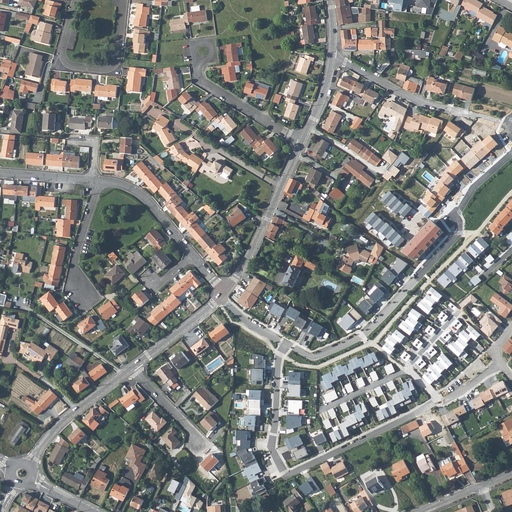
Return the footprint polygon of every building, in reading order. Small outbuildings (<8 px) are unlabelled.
[(34,8),(37,1),(37,0),(19,0),(19,5),(31,8),(31,6),(34,8)] [(335,0),(337,9),(350,7),(349,3),(353,2),(352,0),(335,0)] [(386,0),(389,0),(389,3),(396,4),(395,11),(402,12),(403,0),(386,0)] [(417,0),(417,6),(428,8),(428,14),(433,15),(435,8),(431,7),(431,2),(437,4),(437,0),(417,0)] [(475,18),(476,16),(482,6),(483,4),(474,0),(469,0),(469,1),(465,7),(470,10),(469,14),(475,18)] [(46,9),(44,15),(55,18),(57,12),(56,12),(57,8),(60,9),(61,4),(49,1),(47,10),(46,9)] [(142,27),(142,20),(147,21),(148,15),(149,15),(150,8),(143,7),(144,4),(137,3),(136,19),(134,19),(134,26),(142,27)] [(199,6),(191,7),(192,12),(188,13),(188,15),(189,22),(193,22),(193,23),(207,21),(205,10),(200,11),(199,6)] [(307,25),(313,25),(317,24),(316,21),(317,21),(315,6),(304,8),(307,25)] [(492,25),(497,16),(489,11),(489,10),(482,6),(476,16),(486,22),(483,26),(489,29),(492,25)] [(337,9),(338,16),(351,14),(350,7),(337,9)] [(16,18),(29,20),(32,15),(17,12),(16,18)] [(338,16),(340,25),(352,22),(351,14),(338,16)] [(29,22),(38,25),(40,18),(32,15),(29,20),(29,22)] [(188,15),(184,16),(184,18),(170,21),(172,31),(186,29),(185,25),(189,25),(189,22),(188,15)] [(378,28),(371,29),(372,37),(380,37),(385,37),(385,32),(395,33),(395,28),(385,27),(385,21),(380,21),(380,31),(378,31),(378,28)] [(35,41),(49,45),(52,34),(51,34),(53,25),(41,22),(39,30),(38,30),(36,36),(35,41)] [(300,45),(305,44),(314,43),(314,39),(315,39),(313,25),(307,25),(302,26),(304,40),(299,40),(300,45)] [(492,40),(499,43),(500,41),(511,48),(511,47),(511,34),(510,33),(509,34),(505,32),(506,30),(499,26),(492,40)] [(145,31),(135,30),(135,34),(134,43),(135,43),(134,53),(144,54),(145,44),(144,44),(145,35),(145,31)] [(341,31),(342,40),(357,40),(357,37),(356,30),(341,31)] [(375,40),(375,50),(385,50),(385,39),(385,37),(380,37),(380,40),(375,40)] [(342,40),(343,49),(357,49),(357,40),(342,40)] [(357,40),(357,49),(375,50),(375,40),(357,40)] [(228,64),(239,62),(237,47),(242,47),(241,43),(227,45),(227,49),(226,49),(228,64)] [(439,55),(445,56),(449,48),(444,45),(439,55)] [(393,48),(392,56),(397,56),(397,52),(413,53),(413,55),(421,56),(421,57),(426,58),(426,56),(426,52),(422,51),(393,48)] [(455,59),(460,60),(464,52),(460,50),(455,59)] [(27,75),(39,78),(43,62),(42,61),(43,56),(31,53),(30,58),(32,59),(30,66),(27,75)] [(296,71),(306,75),(311,61),(314,62),(315,58),(306,55),(304,58),(301,57),(296,71)] [(378,72),(380,74),(390,63),(389,58),(378,72)] [(1,72),(9,73),(10,68),(12,64),(3,62),(1,72)] [(224,68),(225,75),(226,82),(236,81),(234,66),(240,65),(240,62),(239,62),(228,64),(227,64),(227,67),(224,68)] [(403,89),(415,93),(418,84),(420,85),(421,81),(410,77),(407,76),(409,69),(410,67),(401,64),(397,79),(406,82),(403,89)] [(130,68),(130,71),(129,71),(128,77),(129,77),(129,85),(127,85),(127,91),(140,93),(142,76),(146,77),(146,69),(130,68)] [(176,71),(167,72),(167,76),(162,77),(163,81),(168,81),(169,90),(167,90),(169,103),(177,96),(176,89),(180,88),(178,74),(176,74),(176,71)] [(340,85),(353,91),(357,83),(344,77),(340,85)] [(429,77),(426,90),(431,92),(431,90),(444,94),(447,83),(434,79),(434,78),(429,77)] [(66,92),(67,84),(68,82),(57,81),(57,80),(53,79),(52,91),(66,92)] [(70,91),(75,92),(75,90),(91,92),(92,81),(76,79),(76,80),(72,80),(71,84),(70,91)] [(39,84),(23,80),(20,91),(28,93),(29,90),(36,92),(39,84)] [(248,81),(244,93),(251,95),(264,100),(268,90),(254,85),(255,84),(248,81)] [(287,98),(296,101),(297,98),(298,98),(303,84),(293,81),(287,98)] [(255,84),(254,85),(268,90),(269,87),(256,82),(255,84)] [(368,88),(357,83),(353,91),(364,96),(362,99),(366,101),(373,104),(376,99),(377,99),(380,94),(367,89),(368,88)] [(475,89),(455,83),(452,94),(461,96),(461,98),(472,101),(475,89)] [(0,94),(0,96),(6,98),(10,87),(4,84),(0,94)] [(95,96),(99,97),(99,96),(108,97),(116,98),(117,86),(109,85),(109,87),(100,86),(100,85),(96,85),(95,96)] [(189,110),(191,108),(194,111),(195,109),(201,104),(199,101),(197,103),(187,92),(179,99),(188,110),(189,110)] [(332,105),(341,109),(342,106),(344,101),(347,103),(349,98),(338,92),(332,105)] [(144,114),(154,103),(155,99),(151,98),(149,96),(143,103),(146,106),(139,112),(144,114)] [(358,97),(355,102),(364,106),(366,101),(362,99),(358,97)] [(287,98),(285,102),(289,103),(284,116),(294,120),(299,106),(294,105),(296,101),(287,98)] [(195,109),(198,113),(200,111),(209,121),(212,119),(214,122),(219,118),(217,115),(218,114),(208,103),(207,104),(205,101),(201,104),(195,109)] [(399,132),(407,109),(392,101),(391,103),(388,101),(387,104),(385,103),(380,112),(385,115),(385,114),(391,117),(392,115),(397,117),(392,129),(399,132)] [(11,133),(21,133),(24,112),(14,110),(11,133)] [(324,129),(333,134),(342,116),(332,111),(324,129)] [(44,130),(55,131),(56,114),(46,113),(44,130)] [(118,122),(118,120),(115,119),(115,113),(107,113),(107,117),(100,117),(99,128),(114,129),(114,128),(118,129),(119,128),(119,123),(118,122)] [(224,118),(222,115),(219,118),(214,122),(208,128),(212,132),(217,127),(218,127),(221,130),(224,128),(229,133),(237,126),(228,116),(224,118)] [(404,128),(409,130),(410,128),(414,129),(418,131),(419,128),(427,131),(432,119),(423,116),(423,118),(419,116),(415,115),(413,118),(409,117),(404,128)] [(155,125),(161,129),(160,133),(162,136),(161,138),(165,145),(175,140),(171,133),(169,134),(166,127),(169,121),(160,116),(155,125)] [(70,129),(85,130),(85,127),(89,127),(89,124),(90,124),(91,122),(93,122),(93,117),(86,117),(86,119),(71,118),(70,129)] [(363,120),(356,117),(352,123),(358,128),(363,120)] [(443,121),(433,117),(432,119),(427,131),(436,134),(438,130),(441,128),(442,126),(442,125),(443,121)] [(451,122),(445,131),(456,138),(462,130),(451,122)] [(250,145),(252,142),(255,145),(262,139),(260,136),(258,137),(249,126),(240,134),(250,145)] [(5,140),(4,140),(2,157),(12,159),(12,158),(13,150),(15,138),(16,136),(5,135),(5,140)] [(490,135),(483,142),(491,151),(499,145),(490,135)] [(232,136),(226,141),(229,145),(235,139),(232,136)] [(124,154),(131,154),(133,138),(122,137),(121,153),(124,154)] [(255,145),(257,148),(255,150),(254,151),(259,156),(265,151),(270,157),(278,150),(269,138),(265,142),(262,139),(255,145)] [(320,138),(313,152),(314,152),(312,155),(322,161),(324,157),(322,157),(325,152),(329,144),(320,138)] [(376,166),(381,160),(353,139),(348,147),(376,166)] [(482,140),(471,150),(481,160),(491,151),(483,142),(482,140)] [(171,148),(175,156),(178,155),(179,157),(181,158),(182,160),(186,163),(188,163),(195,167),(200,158),(193,154),(191,157),(185,153),(184,153),(183,152),(184,151),(180,146),(171,148)] [(390,150),(383,158),(392,165),(383,175),(389,181),(393,176),(395,178),(401,171),(397,167),(401,162),(405,166),(411,158),(403,151),(398,157),(390,150)] [(481,160),(471,150),(461,159),(470,170),(481,160)] [(52,155),(48,154),(47,166),(63,167),(64,152),(60,152),(60,151),(52,151),(52,155)] [(63,167),(79,168),(80,157),(72,156),(72,153),(64,152),(63,167)] [(27,164),(43,166),(44,154),(28,153),(27,164)] [(119,157),(118,170),(123,170),(124,154),(121,153),(114,153),(114,156),(119,157)] [(148,156),(159,167),(162,165),(161,164),(157,161),(153,157),(150,154),(148,156)] [(105,170),(118,171),(118,170),(119,157),(114,156),(113,160),(106,160),(105,170)] [(203,160),(200,158),(195,167),(193,170),(196,172),(203,160)] [(209,161),(204,169),(209,172),(210,170),(215,173),(216,172),(221,175),(223,172),(230,176),(233,170),(226,166),(225,167),(222,165),(222,164),(216,160),(214,164),(209,161)] [(341,171),(344,175),(347,177),(351,172),(369,187),(375,180),(373,179),(375,176),(372,173),(369,176),(362,170),(365,168),(355,160),(353,163),(351,161),(347,165),(341,171)] [(457,160),(449,168),(456,176),(465,169),(457,160)] [(133,169),(144,181),(153,173),(142,161),(133,169)] [(449,168),(443,174),(445,176),(441,180),(442,182),(447,187),(455,180),(454,179),(456,176),(449,168)] [(310,183),(316,185),(317,186),(322,173),(313,169),(306,181),(310,183)] [(144,181),(155,193),(158,190),(164,185),(153,173),(144,181)] [(298,182),(291,178),(284,194),(293,198),(294,195),(292,194),(296,188),(301,190),(303,186),(298,182)] [(447,187),(442,182),(432,192),(438,197),(442,201),(445,198),(445,197),(451,190),(447,187)] [(158,190),(168,202),(177,194),(167,183),(164,185),(158,190)] [(16,195),(17,186),(5,185),(4,199),(9,199),(10,200),(16,201),(16,195)] [(16,195),(29,196),(29,187),(17,186),(16,195)] [(29,196),(37,197),(37,196),(37,188),(29,187),(29,196)] [(338,204),(345,196),(337,188),(329,195),(338,204)] [(312,193),(321,200),(323,202),(326,198),(327,195),(326,194),(323,198),(322,197),(323,196),(315,189),(312,193)] [(432,192),(429,189),(425,193),(428,196),(424,200),(430,204),(426,208),(432,213),(438,206),(436,204),(437,202),(435,200),(438,197),(432,192)] [(382,200),(387,205),(396,196),(390,191),(382,200)] [(165,205),(176,217),(184,209),(180,204),(183,201),(177,194),(168,202),(165,205)] [(35,211),(37,211),(37,210),(40,210),(40,207),(54,207),(55,197),(37,196),(37,197),(36,202),(35,211)] [(387,205),(392,209),(401,201),(396,196),(387,205)] [(311,218),(315,220),(320,208),(324,202),(323,202),(321,200),(318,206),(316,210),(311,218)] [(399,212),(406,205),(401,201),(392,209),(397,214),(399,212)] [(496,222),(490,228),(499,236),(504,231),(503,230),(511,220),(511,201),(508,207),(508,209),(500,217),(496,222)] [(315,220),(317,221),(316,222),(323,225),(322,227),(327,229),(332,219),(325,216),(330,207),(324,202),(320,208),(315,220)] [(406,205),(399,212),(405,217),(413,209),(407,204),(406,205)] [(432,213),(426,208),(422,204),(418,208),(428,217),(432,213)] [(66,219),(74,220),(76,220),(77,206),(67,205),(66,219)] [(207,211),(211,216),(215,212),(214,211),(213,210),(211,207),(207,211)] [(307,216),(311,218),(316,210),(311,208),(307,216)] [(176,217),(187,229),(195,222),(199,218),(196,216),(193,219),(184,209),(176,217)] [(227,218),(234,227),(247,218),(241,209),(227,218)] [(367,227),(370,230),(373,227),(373,226),(380,218),(374,213),(367,221),(370,224),(367,227)] [(265,238),(275,243),(277,244),(278,241),(274,239),(281,224),(283,221),(275,216),(265,238)] [(380,218),(373,226),(379,232),(380,231),(387,224),(380,218)] [(56,219),(56,220),(58,221),(57,236),(70,237),(71,224),(74,224),(74,220),(66,219),(57,219),(56,219)] [(431,220),(402,251),(414,259),(420,258),(445,232),(431,220)] [(187,229),(197,241),(206,234),(195,222),(187,229)] [(380,238),(383,240),(386,237),(394,229),(388,224),(387,224),(380,231),(383,234),(380,238)] [(156,253),(161,249),(167,244),(163,239),(164,239),(155,228),(146,236),(155,246),(152,249),(156,253)] [(386,243),(389,246),(392,243),(400,234),(394,229),(386,237),(389,240),(386,243)] [(197,241),(208,254),(217,246),(206,234),(197,241)] [(400,234),(392,243),(397,248),(405,240),(400,234)] [(481,237),(468,250),(477,259),(489,245),(481,237)] [(263,241),(273,247),(275,243),(265,238),(263,241)] [(377,243),(371,254),(370,255),(378,259),(384,248),(377,243)] [(208,254),(219,266),(227,258),(223,253),(226,250),(220,244),(217,246),(208,254)] [(337,267),(349,274),(350,273),(352,269),(352,268),(351,267),(354,261),(360,259),(366,263),(367,261),(372,263),(376,265),(378,259),(370,255),(371,254),(365,251),(364,251),(361,249),(360,250),(358,244),(348,246),(350,252),(347,257),(343,255),(340,261),(337,267)] [(51,264),(62,267),(66,247),(56,245),(51,264)] [(152,257),(162,270),(172,261),(161,249),(156,253),(152,257)] [(117,256),(113,251),(107,253),(113,260),(117,256)] [(132,253),(128,257),(131,261),(127,264),(125,261),(123,263),(133,274),(139,268),(138,268),(142,264),(143,265),(147,261),(138,251),(134,254),(132,253)] [(466,253),(437,281),(445,289),(475,261),(466,253)] [(297,255),(283,283),(293,288),(302,271),(300,270),(301,268),(304,269),(307,261),(297,255)] [(13,270),(13,271),(14,272),(15,273),(16,273),(17,273),(18,272),(19,271),(29,273),(30,269),(31,269),(32,262),(27,261),(28,258),(23,257),(23,260),(15,259),(13,270)] [(397,263),(390,271),(397,277),(408,264),(398,258),(395,261),(397,263)] [(306,267),(315,271),(317,266),(308,261),(306,267)] [(51,264),(49,274),(45,273),(44,280),(46,280),(45,284),(57,286),(60,274),(62,267),(51,264)] [(105,276),(112,285),(123,276),(122,276),(125,273),(118,265),(105,276)] [(389,270),(382,278),(390,285),(394,280),(395,282),(398,278),(397,277),(390,271),(389,270)] [(180,281),(188,289),(194,284),(197,288),(201,283),(191,272),(180,281)] [(511,279),(505,274),(499,282),(502,285),(504,293),(509,293),(511,294),(511,293),(511,279)] [(267,284),(256,278),(252,284),(251,284),(247,290),(258,298),(267,284)] [(170,290),(174,294),(178,298),(188,289),(180,281),(170,290)] [(427,293),(428,295),(436,301),(438,302),(443,296),(432,287),(427,293)] [(379,288),(370,297),(376,303),(385,294),(379,288)] [(141,306),(149,300),(141,290),(133,297),(141,306)] [(247,290),(238,302),(248,308),(252,307),(258,298),(247,290)] [(51,311),(55,308),(59,306),(54,299),(55,298),(50,292),(41,299),(51,311)] [(511,308),(511,304),(495,293),(490,300),(501,308),(498,313),(505,318),(511,308)] [(163,303),(171,311),(171,312),(181,302),(178,298),(174,294),(163,303)] [(471,294),(463,301),(466,305),(471,301),(474,304),(478,300),(471,294)] [(366,300),(359,307),(367,315),(370,312),(369,311),(376,303),(370,297),(367,295),(364,298),(366,300)] [(428,295),(424,300),(432,307),(436,301),(428,295)] [(0,305),(3,306),(10,308),(11,302),(4,301),(4,299),(0,298),(0,305)] [(105,319),(116,310),(120,307),(121,306),(119,305),(118,305),(114,299),(105,306),(104,307),(103,306),(98,309),(105,319)] [(424,300),(423,299),(418,306),(429,315),(434,308),(432,307),(424,300)] [(55,308),(64,320),(73,314),(64,302),(59,306),(55,308)] [(273,302),(268,309),(272,311),(271,313),(281,318),(286,309),(273,302)] [(145,317),(155,325),(171,311),(163,303),(151,314),(150,313),(145,317)] [(289,307),(284,315),(296,321),(299,317),(301,313),(289,307)] [(343,320),(340,324),(346,331),(351,326),(352,327),(362,317),(354,308),(348,314),(348,313),(342,319),(343,320)] [(414,309),(409,316),(410,317),(418,322),(423,316),(414,309)] [(105,319),(106,320),(117,311),(116,310),(105,319)] [(443,312),(441,315),(447,320),(449,317),(443,312)] [(484,326),(481,330),(489,337),(493,333),(492,332),(493,331),(493,332),(499,326),(498,326),(502,322),(495,316),(492,320),(489,318),(490,317),(487,314),(480,322),(484,326)] [(441,315),(438,317),(445,323),(447,320),(441,315)] [(0,329),(0,338),(6,340),(9,326),(18,328),(20,320),(3,316),(2,320),(2,321),(0,329)] [(78,325),(85,333),(96,324),(91,316),(78,325)] [(128,331),(133,335),(136,331),(142,336),(150,326),(137,316),(132,323),(135,325),(132,328),(131,327),(128,331)] [(299,317),(296,321),(294,325),(303,330),(308,322),(299,317)] [(410,317),(406,323),(415,330),(420,323),(418,322),(410,317)] [(457,319),(455,322),(462,327),(464,325),(457,319)] [(406,323),(403,321),(399,327),(411,337),(416,330),(415,330),(406,323)] [(455,322),(453,325),(459,330),(462,327),(455,322)] [(210,334),(216,343),(229,333),(223,324),(210,334)] [(315,324),(309,335),(321,341),(326,330),(315,324)] [(430,325),(428,328),(435,334),(437,331),(430,325)] [(468,325),(463,331),(470,337),(474,340),(479,334),(468,325)] [(428,328),(426,331),(432,337),(435,334),(428,328)] [(398,330),(392,336),(399,342),(401,343),(406,337),(398,330)] [(461,330),(456,335),(458,336),(466,343),(470,337),(463,331),(461,330)] [(447,331),(444,334),(451,340),(453,337),(447,331)] [(444,334),(442,337),(448,342),(451,340),(444,334)] [(112,349),(116,355),(129,346),(121,335),(115,339),(118,344),(112,349)] [(386,341),(388,342),(394,347),(399,342),(392,336),(391,335),(386,341)] [(458,336),(453,342),(461,349),(462,350),(467,345),(466,343),(458,336)] [(191,348),(197,355),(210,346),(204,338),(191,348)] [(510,355),(511,351),(511,339),(511,338),(510,339),(511,339),(503,349),(510,355)] [(418,339),(416,342),(422,348),(425,345),(418,339)] [(453,342),(451,340),(445,347),(455,356),(461,349),(453,342)] [(18,352),(24,354),(25,353),(26,353),(27,352),(28,352),(32,355),(34,356),(34,359),(39,362),(42,361),(45,357),(51,361),(59,350),(50,344),(46,351),(33,342),(31,344),(26,343),(24,345),(20,344),(18,352)] [(394,347),(388,342),(383,349),(391,355),(396,349),(394,347)] [(416,342),(413,345),(420,351),(422,348),(416,342)] [(431,346),(429,349),(436,355),(438,352),(431,346)] [(429,349),(427,352),(433,357),(436,355),(429,349)] [(172,361),(178,370),(190,361),(183,352),(177,356),(177,357),(172,361)] [(405,352),(403,354),(410,360),(412,357),(405,352)] [(69,357),(81,366),(84,361),(78,357),(72,353),(69,357)] [(255,360),(254,369),(266,370),(266,360),(264,360),(264,357),(252,353),(252,360),(255,360)] [(321,377),(327,389),(332,387),(331,384),(338,381),(337,378),(345,375),(346,376),(354,372),(353,370),(361,367),(362,369),(370,365),(371,369),(379,365),(373,353),(358,360),(357,358),(349,362),(350,364),(343,367),(342,365),(333,369),(334,372),(321,377)] [(403,354),(401,357),(407,363),(410,360),(403,354)] [(427,371),(429,373),(424,377),(432,385),(453,365),(443,354),(438,359),(440,361),(434,367),(433,365),(427,371)] [(209,376),(227,363),(220,355),(202,368),(209,376)] [(66,362),(78,370),(81,366),(69,357),(66,362)] [(421,358),(418,361),(425,367),(427,364),(421,358)] [(418,361),(416,364),(422,369),(425,367),(418,361)] [(391,364),(384,367),(388,375),(395,371),(391,364)] [(90,373),(95,381),(107,372),(104,369),(101,365),(90,373)] [(157,372),(165,383),(167,382),(171,387),(178,381),(166,365),(157,372)] [(254,369),(252,369),(252,385),(257,385),(257,381),(264,381),(264,379),(265,379),(266,370),(254,369)] [(376,372),(370,374),(373,382),(379,379),(376,372)] [(288,373),(289,385),(301,385),(300,379),(303,378),(303,373),(288,373)] [(73,386),(78,393),(90,385),(84,377),(73,386)] [(363,377),(357,380),(360,388),(367,385),(363,377)] [(393,381),(387,384),(390,391),(396,388),(393,381)] [(402,385),(404,391),(408,398),(411,396),(410,393),(414,391),(410,382),(402,385)] [(491,386),(497,397),(504,394),(508,398),(511,394),(511,391),(507,386),(505,387),(502,382),(491,386)] [(351,383),(345,386),(348,393),(355,391),(351,383)] [(204,391),(206,388),(204,385),(194,395),(206,408),(207,407),(209,410),(216,403),(214,401),(204,391)] [(301,385),(289,385),(289,389),(291,389),(291,396),(301,397),(301,385)] [(381,387),(375,390),(379,397),(385,394),(381,387)] [(204,391),(214,401),(216,398),(206,388),(204,391)] [(121,400),(129,411),(135,407),(133,404),(138,400),(140,403),(145,399),(137,389),(134,391),(133,390),(121,400)] [(50,390),(38,402),(44,409),(45,410),(58,397),(50,390)] [(335,390),(324,396),(327,403),(339,398),(335,390)] [(250,391),(250,401),(265,401),(265,394),(262,394),(262,391),(250,391)] [(404,391),(396,394),(401,403),(408,400),(408,398),(404,391)] [(479,395),(480,397),(482,403),(492,399),(488,391),(479,395)] [(385,404),(387,408),(391,416),(395,414),(394,410),(402,406),(401,403),(396,394),(391,397),(392,401),(385,404)] [(25,395),(23,400),(32,405),(31,407),(38,415),(44,409),(38,402),(36,401),(35,401),(25,395)] [(376,397),(370,400),(373,408),(379,405),(376,397)] [(480,397),(470,401),(474,410),(484,406),(482,403),(480,397)] [(108,407),(111,409),(119,403),(117,400),(108,407)] [(303,401),(289,400),(289,412),(288,412),(288,416),(291,416),(300,416),(300,409),(303,409),(303,401)] [(265,401),(250,401),(249,416),(257,416),(261,416),(261,406),(265,406),(265,401)] [(346,403),(340,406),(343,413),(350,411),(346,403)] [(355,407),(357,412),(360,419),(364,418),(362,415),(367,413),(362,403),(355,407)] [(85,422),(95,431),(100,424),(97,421),(102,415),(105,418),(109,413),(102,406),(97,411),(94,409),(89,415),(89,416),(85,422)] [(464,406),(455,410),(455,411),(458,416),(459,418),(468,413),(464,406)] [(387,408),(376,413),(380,421),(391,416),(387,408)] [(334,409),(328,412),(331,419),(337,416),(334,409)] [(415,420),(418,426),(422,432),(425,431),(422,425),(441,416),(438,410),(415,420)] [(455,411),(443,417),(447,426),(457,422),(455,417),(458,416),(455,411)] [(146,419),(158,432),(168,423),(163,418),(161,420),(154,412),(146,419)] [(202,423),(210,431),(217,424),(213,420),(216,417),(212,412),(209,416),(202,423)] [(357,412),(349,416),(353,425),(361,421),(360,419),(357,412)] [(249,416),(247,416),(246,421),(245,421),(245,425),(248,426),(248,431),(251,431),(255,432),(255,426),(259,426),(259,422),(256,421),(257,416),(249,416)] [(288,418),(287,429),(290,429),(301,426),(302,416),(300,416),(291,416),(291,418),(288,418)] [(338,425),(340,429),(343,437),(348,435),(346,432),(355,428),(353,425),(349,416),(343,418),(345,422),(338,425)] [(511,418),(500,425),(505,434),(503,435),(506,441),(510,439),(511,443),(511,418)] [(11,441),(12,441),(16,444),(22,435),(28,427),(28,426),(25,423),(26,423),(22,420),(21,419),(9,437),(9,439),(11,441)] [(330,419),(324,422),(327,429),(333,427),(330,419)] [(408,424),(411,430),(418,426),(415,420),(408,424)] [(22,435),(23,435),(26,435),(31,428),(28,427),(22,435)] [(162,439),(166,442),(173,450),(180,443),(173,436),(177,432),(173,428),(162,439)] [(69,438),(76,445),(86,435),(81,429),(77,433),(76,432),(69,438)] [(340,429),(329,434),(333,443),(343,437),(340,429)] [(241,446),(241,451),(247,449),(251,448),(251,441),(248,441),(248,438),(250,438),(251,431),(248,431),(236,431),(236,436),(238,436),(237,446),(241,446)] [(327,441),(323,433),(314,438),(315,440),(311,442),(314,448),(318,446),(318,445),(327,441)] [(304,444),(299,435),(295,437),(294,436),(289,439),(289,438),(285,440),(290,450),(297,447),(304,444)] [(59,444),(58,444),(49,460),(59,465),(66,452),(67,453),(69,449),(68,449),(69,445),(63,439),(60,445),(59,444)] [(162,439),(157,443),(161,447),(166,442),(162,439)] [(146,451),(133,444),(126,458),(132,462),(130,466),(134,468),(136,474),(137,475),(135,479),(139,481),(147,466),(140,462),(146,451)] [(299,450),(297,447),(290,450),(292,454),(293,453),(295,457),(296,456),(298,460),(309,455),(305,447),(299,450)] [(241,451),(236,452),(240,460),(243,459),(248,468),(258,463),(254,455),(252,456),(251,452),(249,453),(247,449),(241,451)] [(201,465),(208,472),(219,461),(212,454),(201,465)] [(425,457),(426,458),(418,462),(417,462),(422,472),(427,470),(426,469),(430,467),(432,472),(436,470),(428,455),(425,457)] [(456,460),(456,462),(457,462),(463,473),(470,470),(463,456),(456,460)] [(393,465),(396,470),(392,472),(397,482),(403,479),(403,480),(408,478),(406,475),(410,473),(404,460),(393,465)] [(440,468),(444,476),(447,474),(449,477),(457,473),(458,474),(459,475),(463,473),(457,462),(456,462),(456,460),(440,468)] [(334,466),(330,468),(332,472),(336,479),(348,473),(343,462),(337,465),(337,466),(334,467),(334,466)] [(248,468),(245,469),(251,483),(260,479),(258,475),(256,476),(256,474),(262,471),(258,463),(248,468)] [(330,468),(327,463),(320,466),(326,475),(332,472),(330,468)] [(150,477),(155,480),(156,478),(158,478),(163,468),(156,464),(150,477)] [(99,470),(91,485),(104,492),(110,480),(106,478),(108,474),(104,472),(99,470)] [(83,480),(69,473),(69,474),(66,472),(62,480),(65,482),(64,482),(72,486),(73,485),(79,488),(80,487),(84,490),(88,482),(83,480)] [(164,482),(167,476),(162,474),(159,480),(164,482)] [(183,483),(174,479),(169,487),(174,490),(175,489),(178,491),(175,498),(180,500),(182,495),(190,480),(186,477),(183,483)] [(309,483),(301,488),(307,496),(314,491),(312,487),(316,485),(312,477),(307,480),(309,483)] [(366,484),(372,494),(379,489),(379,490),(384,488),(377,477),(374,479),(366,484)] [(264,478),(252,484),(257,494),(266,489),(264,486),(262,487),(260,485),(266,482),(264,478)] [(182,495),(189,499),(186,505),(192,508),(193,506),(196,507),(196,508),(200,510),(203,504),(199,499),(190,495),(195,485),(190,480),(182,495)] [(332,483),(326,487),(331,496),(337,493),(332,483)] [(111,495),(123,501),(130,489),(123,486),(123,487),(117,484),(111,495)] [(503,492),(508,505),(511,503),(511,489),(511,490),(511,489),(503,492)] [(283,503),(290,511),(295,511),(297,510),(296,509),(296,508),(296,507),(296,506),(300,503),(300,502),(303,499),(297,492),(295,495),(294,494),(283,503)] [(26,502),(23,507),(32,511),(38,500),(39,499),(33,496),(32,497),(26,494),(22,500),(26,502)] [(360,511),(367,507),(368,509),(373,506),(366,494),(361,497),(362,498),(350,505),(354,511),(360,511)] [(131,505),(136,507),(136,506),(140,508),(144,501),(136,496),(131,505)] [(38,500),(32,511),(37,511),(40,509),(45,511),(46,511),(50,506),(38,500)]
